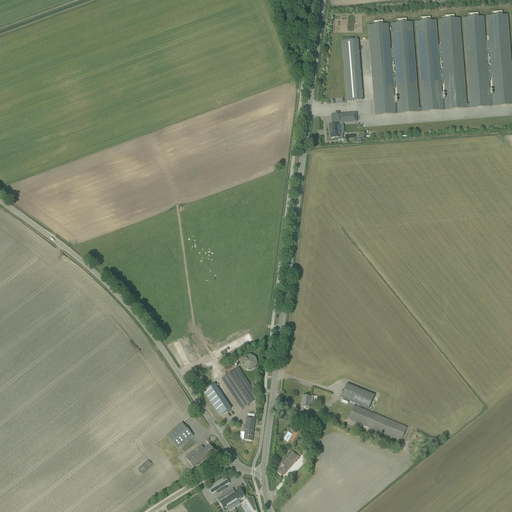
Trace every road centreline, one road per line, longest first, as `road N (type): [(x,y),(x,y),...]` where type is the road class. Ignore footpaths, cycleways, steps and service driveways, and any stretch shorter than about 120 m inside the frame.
road 1 (tertiary): [(262,472),(322,0)]
road 2 (unclassified): [(233,460),(144,324),(0,200)]
